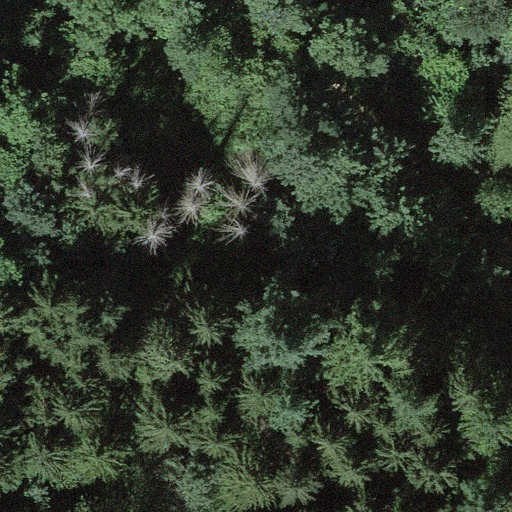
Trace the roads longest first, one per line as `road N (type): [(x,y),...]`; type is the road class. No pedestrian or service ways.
road 1 (track): [(0,215),(327,294),(511,321)]
road 2 (track): [(511,264),(225,0)]
